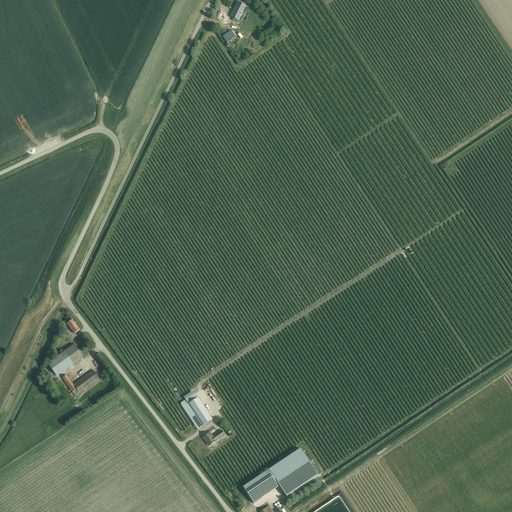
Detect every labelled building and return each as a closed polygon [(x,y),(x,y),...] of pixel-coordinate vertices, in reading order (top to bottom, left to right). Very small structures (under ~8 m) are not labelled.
[(246,12),(248,7),(238,3),(231,17),(239,21),(243,11),(246,12)] [(223,22),(227,16),(221,12),(225,7),(220,4),(213,15),(223,22)] [(223,37),(225,40),(227,43),(227,42),(231,39),(235,37),(234,35),(231,31),(223,37)] [(74,334),(80,330),(73,320),(67,324),(74,334)] [(89,344),(82,336),(79,338),(86,347),(89,344)] [(57,377),(84,357),(74,345),(48,364),(57,377)] [(76,396),(99,379),(93,371),(74,385),(67,375),(62,378),(71,390),(68,392),(70,394),(73,392),(76,396)] [(195,394),(181,403),(181,404),(198,430),(203,426),(213,420),(195,394)] [(216,442),(225,435),(221,430),(217,433),(218,434),(213,437),(210,433),(203,438),(209,446),(212,444),(216,442)] [(268,490),(277,483),(286,497),(318,476),(300,449),(243,487),(252,501),(268,490)]
